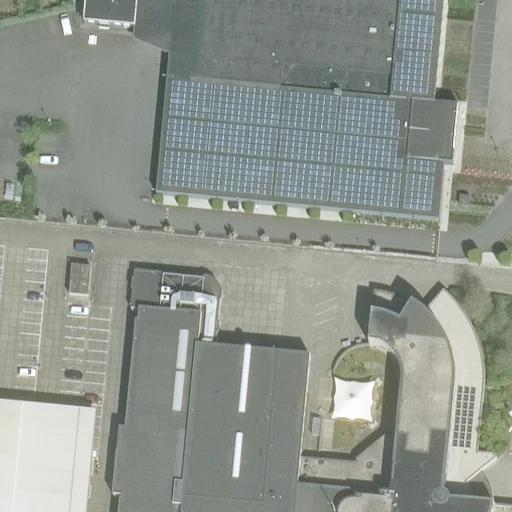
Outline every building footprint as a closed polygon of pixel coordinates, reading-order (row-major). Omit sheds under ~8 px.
[(84,0),(82,24),(134,29),(171,33),(199,35),(184,185),(157,182),(155,195),(438,222),(443,173),(444,166),(452,166),(458,109),(458,108),(434,105),(444,0),(84,0)] [(468,207),(469,198),(459,197),(458,206),(468,207)] [(91,268),(71,266),(68,296),(88,298),(91,268)] [(119,430),(113,498),(121,499),(120,511),(511,511),(511,508),(493,507),(493,503),(493,500),(492,497),(492,494),(491,490),(490,487),(489,483),(486,479),(485,476),(483,474),(482,472),(496,460),(493,456),(478,455),(484,388),(484,379),(483,365),(481,354),(477,341),(470,326),(468,321),(464,315),(459,309),(456,304),(451,299),(447,295),(443,292),(424,314),(419,310),(415,307),(412,305),(408,303),(404,301),(399,299),(394,297),(389,296),(383,294),(378,293),(374,293),(369,346),(371,347),(375,347),(379,349),(383,350),(386,352),(389,354),(392,357),(395,361),(397,364),(399,368),(401,372),(401,376),(402,380),(402,385),(399,411),(392,411),(389,444),(363,466),(317,461),(301,460),(307,392),(310,358),(279,355),(216,349),(220,298),(220,295),(220,291),(218,287),(216,285),(213,282),(210,281),(208,280),(205,279),(134,273),(131,308),(131,311),(139,312),(129,419),(126,419),(125,431),(119,430)] [(336,385),(337,422),(373,421),(373,384),(336,385)] [(0,411),(0,511),(85,511),(95,420),(0,411)]
